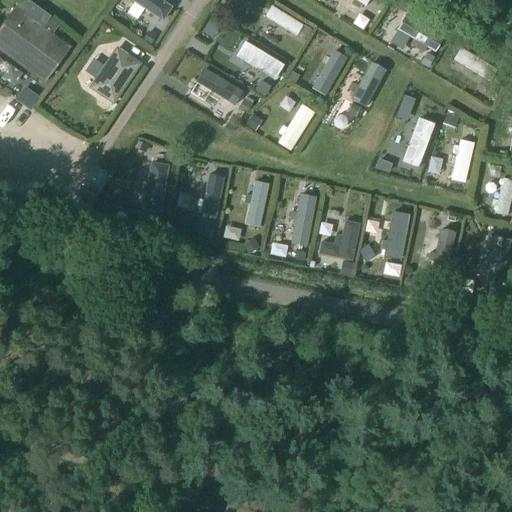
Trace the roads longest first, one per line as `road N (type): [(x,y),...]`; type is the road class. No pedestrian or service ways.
road 1 (unclassified): [(511,354),(0,246)]
road 2 (track): [(235,511),(0,426)]
